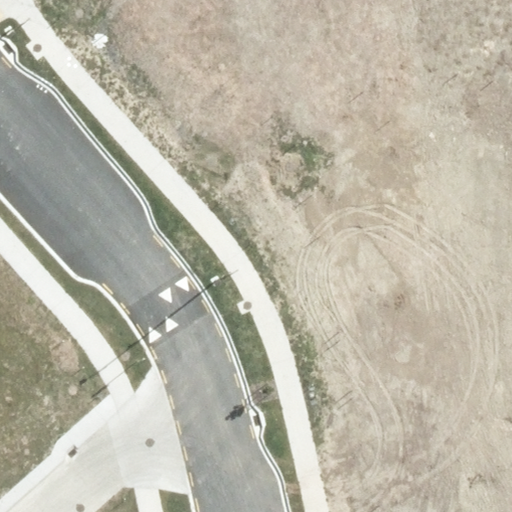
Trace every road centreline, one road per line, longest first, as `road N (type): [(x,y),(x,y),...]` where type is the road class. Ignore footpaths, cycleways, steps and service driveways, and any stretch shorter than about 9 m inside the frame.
road 1 (residential): [(195,373),(100,198),(0,97)]
road 2 (residential): [(43,511),(195,373)]
road 3 (residential): [(234,511),(213,413),(195,373)]
